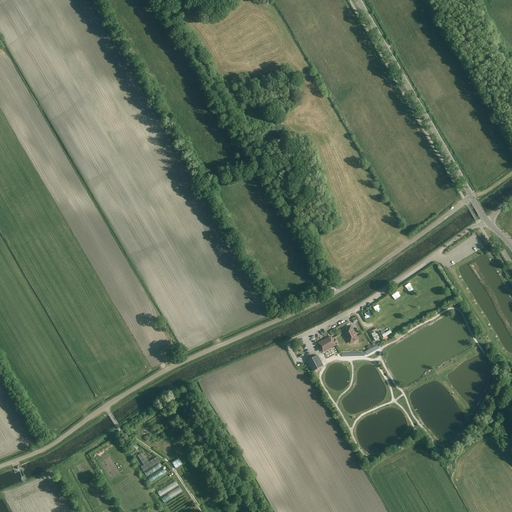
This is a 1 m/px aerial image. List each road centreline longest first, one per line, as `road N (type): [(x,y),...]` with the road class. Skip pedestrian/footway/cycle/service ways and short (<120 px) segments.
road 1 (unclassified): [(0,466),(48,447),(166,370),(335,293),(472,197)]
road 2 (track): [(163,0),(335,293)]
road 3 (tertiary): [(472,197),(357,0)]
road 4 (track): [(118,427),(168,463),(201,511)]
